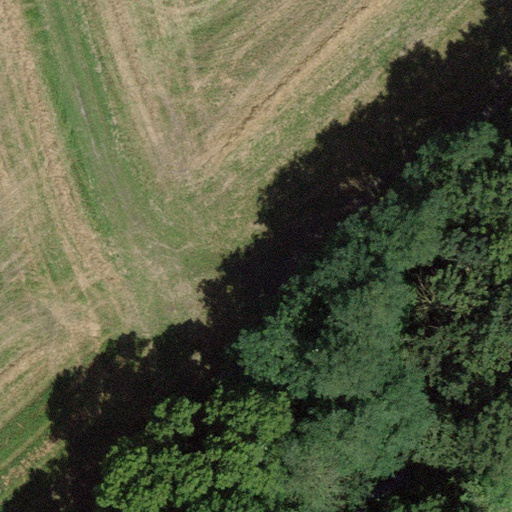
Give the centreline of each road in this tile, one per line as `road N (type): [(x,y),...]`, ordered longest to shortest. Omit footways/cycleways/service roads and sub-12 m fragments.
road 1 (track): [(50,511),(511,79)]
road 2 (track): [(319,260),(197,269),(149,258),(127,238),(100,187),(41,0)]
